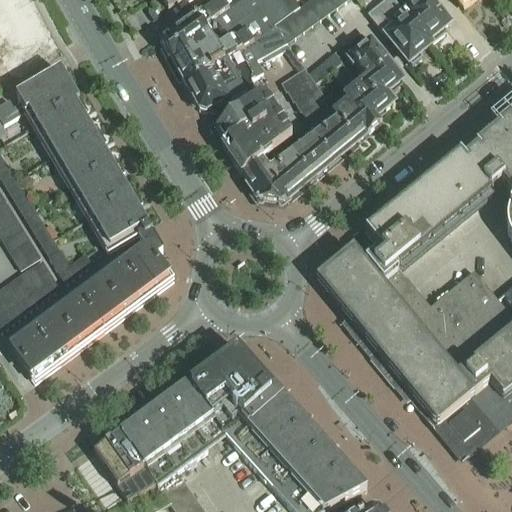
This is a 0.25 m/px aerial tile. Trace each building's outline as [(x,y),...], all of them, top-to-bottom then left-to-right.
[(225,0),(159,47),(172,70),(272,0),(225,0)] [(160,0),(169,12),(185,0),(160,0)] [(185,93),(211,79),(209,76),(275,33),(284,27),(292,22),(276,0),(272,0),(172,70),(185,93)] [(337,13),(326,0),(320,0),(316,3),(329,20),(337,13)] [(326,0),(337,13),(345,7),(339,0),(326,0)] [(407,20),(431,51),(446,39),(444,35),(450,31),(424,0),(408,0),(414,7),(413,8),(417,12),(407,20)] [(452,0),(464,14),(480,0),(452,0)] [(316,3),(308,10),(320,26),(329,20),(316,3)] [(421,59),(431,51),(407,20),(395,6),(393,8),(390,4),(384,9),(387,13),(386,14),(399,31),(388,41),(413,72),(424,63),(421,59)] [(312,33),(320,26),(308,10),(299,16),(312,33)] [(0,15),(0,60),(20,48),(0,15)] [(292,22),(304,38),(312,33),(299,16),(292,22)] [(296,45),(304,38),(292,22),(284,27),(296,45)] [(275,33),(287,51),(296,45),(284,27),(275,33)] [(263,80),(257,68),(263,65),(266,69),(286,58),(283,54),(288,51),(287,51),(275,33),(209,76),(211,79),(185,93),(198,115),(206,118),(226,107),(229,111),(255,96),(250,87),(263,80)] [(375,86),(385,99),(400,87),(370,49),(349,66),(366,86),(369,90),(375,86)] [(288,51),(283,54),(286,58),(299,77),(304,73),(288,51)] [(310,82),(316,91),(342,71),(334,61),(310,82)] [(136,240),(137,239),(141,246),(146,243),(145,242),(152,238),(75,108),(79,106),(61,75),(16,101),(21,108),(14,113),(9,105),(0,110),(0,124),(3,131),(29,115),(110,252),(134,238),(136,240)] [(305,75),(281,92),(286,102),(287,101),(292,112),(294,111),(301,122),(303,120),(310,131),(334,114),(316,91),(310,82),(305,75)] [(373,122),(374,125),(393,110),(385,99),(375,86),(369,90),(366,86),(353,96),(365,110),(361,113),(370,125),(373,122)] [(332,122),(354,151),(379,131),(374,125),(373,122),(370,125),(361,113),(365,110),(353,96),(342,105),(346,111),(332,122)] [(264,103),(216,134),(236,164),(231,167),(241,182),(270,162),(287,150),(292,146),(264,103)] [(305,136),(331,169),(354,151),(332,122),(329,118),(305,136)] [(477,153),(479,155),(466,165),(459,156),(425,184),(430,191),(417,201),(412,195),(356,241),(361,247),(358,249),(359,250),(333,272),(333,273),(326,279),(340,312),(345,309),(357,326),(349,333),(362,349),(368,344),(378,357),(372,362),(397,392),(402,388),(438,433),(441,430),(464,458),(505,425),(481,396),(491,388),(474,367),(456,382),(441,363),(459,348),(431,314),(408,285),(406,287),(398,276),(491,200),(492,201),(493,200),(492,198),(503,188),(511,199),(511,126),(479,154),(478,152),(477,153)] [(289,159),(310,186),(331,169),(305,136),(292,146),(287,150),(292,157),(289,159)] [(275,188),(287,204),(310,186),(289,159),(292,157),(287,150),(270,162),(278,171),(277,172),(284,180),(275,188)] [(69,271),(0,158),(0,183),(65,291),(93,270),(85,260),(69,271)] [(258,207),(279,209),(281,209),(287,204),(275,188),(284,180),(277,172),(278,171),(270,162),(241,182),(258,207)] [(0,211),(0,224),(12,218),(6,208),(0,211)] [(0,224),(0,237),(18,227),(12,218),(0,224)] [(0,237),(0,241),(4,249),(24,237),(18,227),(0,237)] [(4,249),(10,258),(29,246),(24,237),(4,249)] [(146,243),(141,246),(145,254),(13,354),(36,385),(170,284),(155,264),(164,257),(157,245),(152,238),(145,242),(146,243)] [(10,258),(16,267),(35,255),(29,246),(10,258)] [(41,265),(35,255),(16,267),(21,276),(41,265)] [(0,338),(60,295),(43,267),(34,272),(45,289),(28,302),(18,310),(9,317),(0,323),(0,338)] [(34,272),(16,285),(28,302),(45,289),(34,272)] [(474,279),(431,314),(459,348),(441,363),(456,382),(474,367),(491,388),(481,396),(505,425),(507,428),(511,424),(511,324),(498,308),(474,279)] [(18,310),(28,302),(16,285),(5,293),(18,310)] [(0,304),(9,317),(18,310),(5,293),(0,296),(0,304)] [(511,295),(498,308),(511,324),(511,295)] [(0,322),(0,323),(9,317),(0,304),(0,322)] [(122,440),(121,441),(156,491),(158,494),(171,484),(203,459),(219,447),(226,442),(235,452),(288,511),(336,511),(360,499),(367,496),(366,495),(364,492),(361,494),(341,472),(321,449),(282,405),(284,403),(282,401),(281,402),(276,396),(275,396),(267,387),(268,386),(237,351),(206,374),(187,389),(172,401),(171,402),(122,440)] [(121,441),(97,458),(131,506),(156,491),(121,441)] [(191,496),(184,486),(176,491),(171,484),(158,494),(170,511),(191,496)] [(191,496),(170,511),(171,511),(188,511),(198,505),(191,496)]
